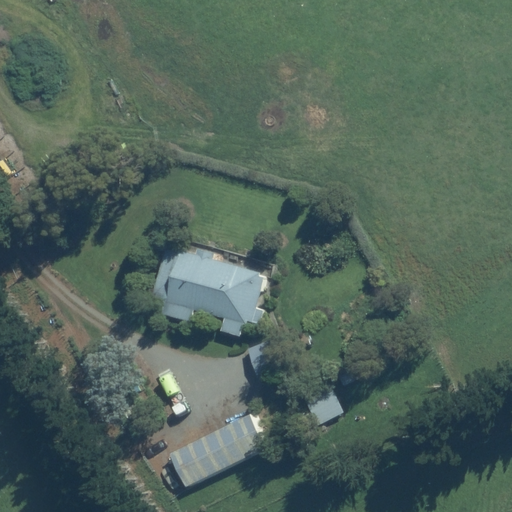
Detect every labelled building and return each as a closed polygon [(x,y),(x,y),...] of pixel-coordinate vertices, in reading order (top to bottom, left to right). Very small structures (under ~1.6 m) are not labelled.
[(56,164),(46,171),(64,195),(74,188),(56,164)] [(198,256),(173,249),(158,297),(171,301),(167,317),(191,324),(195,312),(225,321),(222,331),(249,339),(253,322),(264,325),(268,311),(259,309),(270,273),(223,260),(225,255),(200,248),(198,256)] [(286,336),(250,349),(262,380),(298,367),(286,336)] [(336,387),(310,398),(321,426),(348,414),(336,387)] [(259,415),(171,454),(187,490),(275,451),(259,415)]
